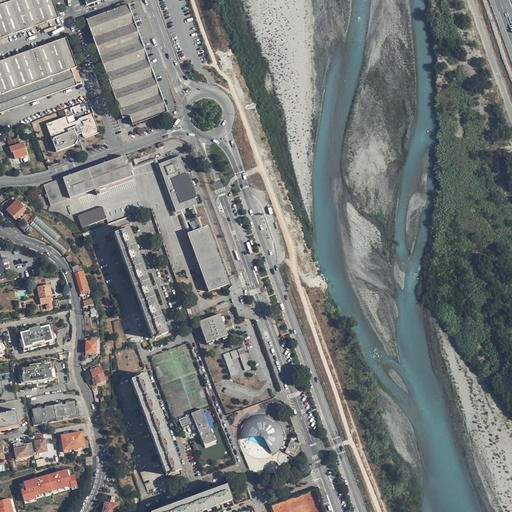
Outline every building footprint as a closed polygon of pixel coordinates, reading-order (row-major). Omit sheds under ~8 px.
[(0,38),(59,18),(52,0),(14,0),(0,5),(0,38)] [(93,40),(100,59),(142,44),(128,5),(86,20),(93,38),(93,40)] [(0,61),(0,95),(55,75),(76,68),(66,38),(0,61)] [(155,77),(142,44),(100,59),(113,92),(155,77)] [(82,84),(76,68),(55,75),(0,95),(0,113),(77,86),(77,85),(82,84)] [(168,112),(155,77),(113,92),(122,118),(129,116),(132,125),(168,112)] [(74,114),(47,123),(56,151),(79,144),(76,136),(83,133),(84,138),(100,133),(94,114),(75,120),(74,114)] [(18,134),(18,136),(17,137),(16,138),(15,139),(9,141),(10,148),(22,144),(22,142),(19,143),(18,141),(21,139),(18,134)] [(22,144),(10,148),(12,152),(13,152),(14,157),(15,159),(26,156),(27,155),(23,143),(22,144)] [(132,176),(125,156),(97,166),(84,171),(44,184),(51,205),(132,176)] [(180,157),(159,165),(164,177),(176,212),(188,208),(193,206),(197,204),(195,198),(197,197),(188,173),(186,173),(180,157)] [(16,200),(10,206),(6,210),(16,220),(19,217),(18,216),(17,215),(24,208),(16,200)] [(193,206),(188,208),(189,210),(191,209),(199,230),(202,229),(198,219),(197,216),(193,206)] [(106,219),(102,207),(78,216),(82,227),(106,219)] [(25,209),(24,208),(17,215),(18,216),(25,209)] [(187,234),(200,269),(208,291),(228,284),(207,227),(202,229),(199,230),(187,234)] [(152,339),(157,337),(166,334),(164,329),(166,329),(163,322),(162,322),(158,313),(160,313),(157,306),(155,306),(151,293),(153,293),(150,286),(148,286),(145,277),(146,276),(144,270),(142,270),(139,261),(141,260),(138,253),(136,253),(132,241),(133,240),(131,233),(129,234),(127,229),(119,232),(114,234),(143,313),(147,326),(152,339)] [(75,274),(80,292),(89,290),(85,278),(83,271),(75,274)] [(53,308),(51,298),(50,297),(48,285),(41,287),(38,287),(41,305),(46,304),(47,309),(53,308)] [(82,302),(81,302),(83,307),(90,306),(94,305),(91,296),(81,299),(82,302)] [(220,315),(199,322),(207,343),(227,336),(220,315)] [(30,330),(21,332),(25,346),(33,344),(33,342),(44,339),(45,341),(53,339),(49,324),(41,326),(41,325),(29,328),(30,330)] [(86,354),(96,354),(97,340),(92,340),(86,340),(86,354)] [(253,372),(244,346),(222,354),(231,380),(253,372)] [(20,385),(54,379),(50,363),(17,368),(18,377),(20,385)] [(101,366),(90,370),(92,378),(94,378),(96,384),(105,381),(101,366)] [(146,380),(144,371),(135,375),(128,377),(166,475),(171,473),(179,470),(178,466),(179,465),(177,459),(175,459),(170,446),(172,445),(169,438),(168,439),(163,426),(165,425),(162,419),(161,419),(156,407),(158,406),(155,399),(153,400),(149,387),(150,386),(148,379),(146,380)] [(63,419),(71,418),(71,416),(77,415),(75,401),(66,403),(66,404),(63,405),(63,404),(45,407),(45,408),(42,409),(42,408),(33,410),(35,423),(42,422),(42,423),(50,422),(50,420),(63,418),(63,419)] [(182,427),(194,422),(204,445),(215,441),(202,409),(191,414),(191,415),(179,420),(182,427)] [(0,428),(18,425),(15,411),(0,413),(0,428)] [(237,424),(250,461),(287,448),(274,411),(237,424)] [(69,435),(60,436),(62,450),(84,446),(82,433),(73,434),(72,434),(72,436),(69,436),(69,435)] [(47,452),(47,451),(45,439),(44,439),(43,434),(32,437),(35,453),(47,452)] [(295,454),(300,444),(291,440),(289,445),(289,446),(288,448),(287,448),(287,449),(287,450),(294,454),(295,454)] [(29,456),(28,451),(33,450),(32,443),(22,445),(23,447),(21,447),(20,445),(20,443),(13,444),(16,459),(29,456)] [(77,487),(72,468),(22,483),(24,489),(21,490),(25,502),(36,499),(35,496),(70,486),(71,488),(77,487)] [(226,500),(231,498),(228,490),(226,485),(201,494),(152,511),(192,511),(200,510),(200,511),(207,509),(206,507),(219,503),(220,504),(227,502),(226,500)] [(115,511),(117,505),(115,504),(116,498),(112,497),(110,504),(105,503),(102,511),(115,511)] [(12,511),(9,499),(0,501),(0,511),(12,511)]
